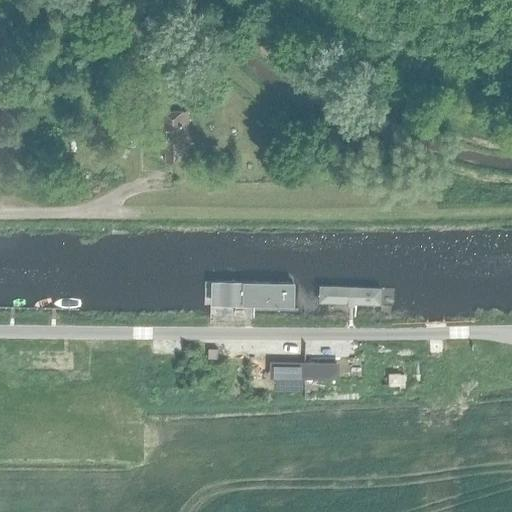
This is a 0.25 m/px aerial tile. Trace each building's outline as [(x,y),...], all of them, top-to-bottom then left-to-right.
[(130,0),(123,7),(130,13),(136,7),(161,29),(169,20),(147,0),(130,0)] [(9,25),(0,25),(0,38),(9,38),(9,25)] [(171,84),(172,75),(181,76),(182,68),(193,69),(196,41),(154,37),(151,82),(171,84)] [(189,154),(189,112),(159,112),(160,144),(166,144),(166,153),(189,154)] [(390,285),(311,285),(311,309),(391,309),(390,285)] [(291,288),(211,288),(211,312),(291,312),(291,288)] [(209,350),(209,359),(219,359),(219,351),(209,350)] [(305,381),(305,364),(274,363),(274,381),(305,381)] [(335,381),(336,364),(305,364),(305,381),(335,381)] [(404,375),(389,375),(389,386),(404,386),(404,375)]
